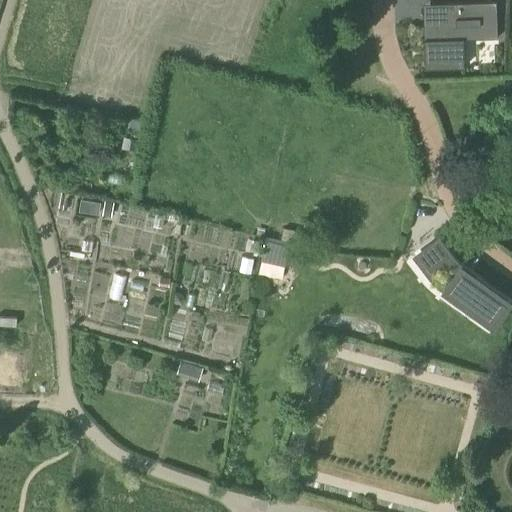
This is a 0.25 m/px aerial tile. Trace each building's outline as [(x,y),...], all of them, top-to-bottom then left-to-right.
[(446,24),(423,25),(424,68),(455,67),(454,40),(497,38),(496,2),(445,3),(446,24)] [(437,238),(417,250),(425,264),(446,251),(437,238)] [(287,244),(263,239),(259,259),(283,264),(287,244)] [(445,284),(489,318),(505,298),(460,264),(445,284)] [(0,393),(17,394),(19,359),(0,357),(0,393)]
